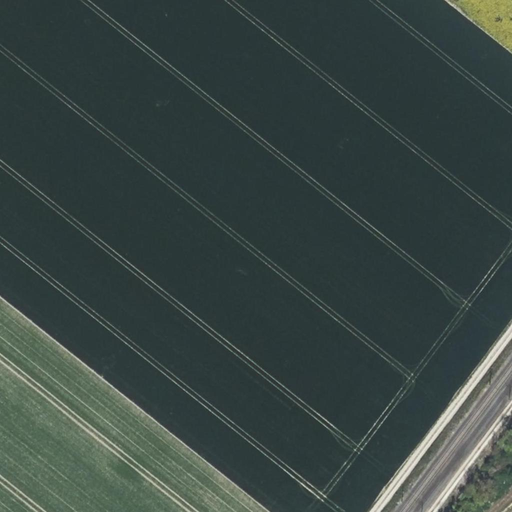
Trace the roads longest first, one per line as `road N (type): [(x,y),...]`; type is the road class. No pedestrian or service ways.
road 1 (track): [(372,511),(511,329)]
road 2 (track): [(511,406),(432,511)]
